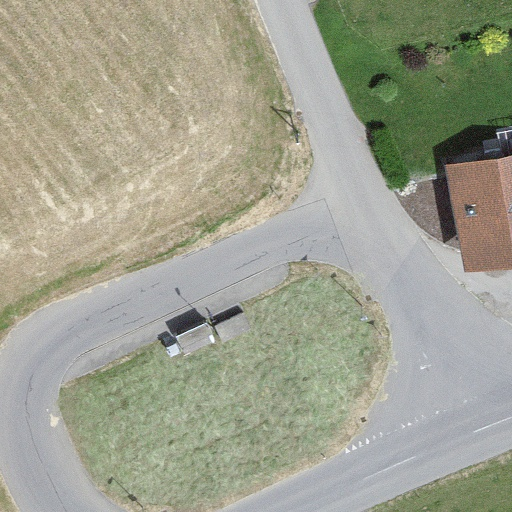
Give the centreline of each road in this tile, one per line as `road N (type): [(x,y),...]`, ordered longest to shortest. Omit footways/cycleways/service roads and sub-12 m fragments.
road 1 (unclassified): [(475,430),(282,0)]
road 2 (tertiary): [(475,430),(300,511)]
